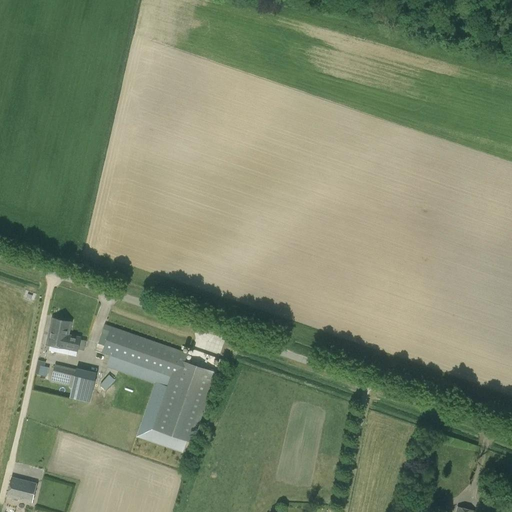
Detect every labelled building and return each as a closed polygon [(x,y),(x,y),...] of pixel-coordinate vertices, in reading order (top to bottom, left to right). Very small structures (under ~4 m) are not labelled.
[(53,319),(48,343),(50,344),(65,347),(64,349),(69,350),(78,352),(81,337),(68,334),(70,323),(53,319)] [(102,332),(109,334),(103,352),(171,375),(153,428),(192,442),(217,372),(184,361),(187,353),(105,324),(102,332)] [(55,364),(50,382),(66,386),(72,387),(76,369),(55,364)] [(97,374),(76,369),(72,387),(70,398),(90,403),(97,374)] [(110,374),(103,386),(108,389),(116,378),(110,374)] [(452,445),(477,449),(478,442),(453,439),(452,445)] [(32,502),(37,484),(12,478),(7,496),(32,502)] [(497,511),(500,511),(502,501),(485,496),(482,509),(488,511),(488,509),(497,511)]
